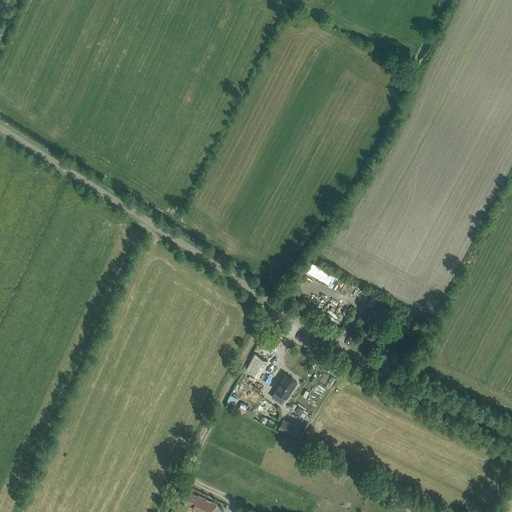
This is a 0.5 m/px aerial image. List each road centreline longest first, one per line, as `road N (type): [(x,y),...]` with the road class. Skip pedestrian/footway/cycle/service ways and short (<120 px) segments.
road 1 (track): [(511,441),(354,359),(0,127)]
road 2 (track): [(273,305),(167,511)]
